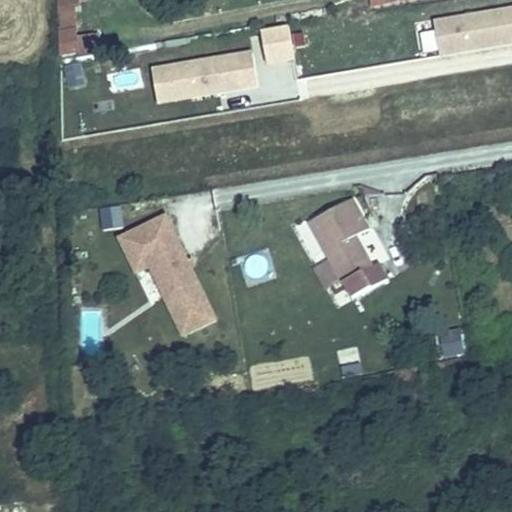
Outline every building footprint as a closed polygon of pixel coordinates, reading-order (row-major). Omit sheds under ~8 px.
[(88,7),(87,0),(56,0),(58,59),(101,58),(100,38),(77,38),(76,7),(88,7)] [(511,45),(511,10),(436,24),(441,57),(511,45)] [(295,60),(290,28),(263,32),(268,64),(295,60)] [(259,88),(254,54),(153,71),(157,93),(190,87),(192,99),(259,88)] [(63,69),(67,89),(83,85),(79,66),(63,69)] [(192,99),(190,87),(157,93),(159,105),(192,99)] [(349,197),(306,221),(338,280),(367,263),(351,235),(366,226),(349,197)] [(216,321),(166,217),(120,239),(137,274),(150,267),(183,336),(216,321)] [(357,346),(337,350),(341,374),(361,371),(357,346)]
